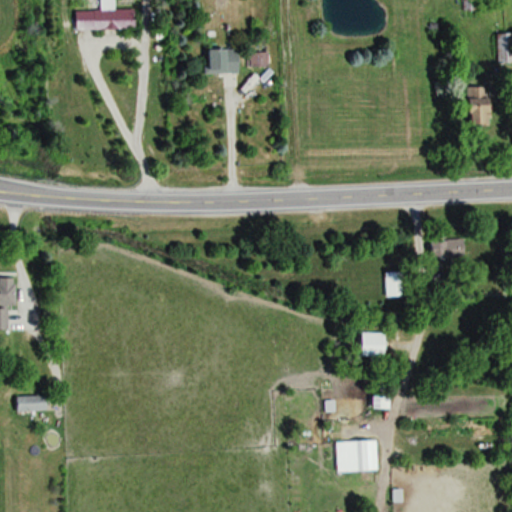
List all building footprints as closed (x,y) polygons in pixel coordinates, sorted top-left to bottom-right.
[(132,30),(132,10),(112,10),(111,0),(98,0),(98,11),(73,11),(73,30),(132,30)] [(511,32),(495,32),(495,63),(511,63),(511,32)] [(234,49),(204,49),(204,73),(234,73),(234,49)] [(264,66),(264,52),(248,52),(248,66),(264,66)] [(486,98),(465,98),(465,126),(486,125),(486,98)] [(462,238),(431,238),(431,258),(462,258),(462,238)] [(402,297),(402,272),(383,272),(383,297),(402,297)] [(0,305),(12,305),(12,277),(0,277),(0,305)] [(358,356),(381,356),(381,332),(358,332),(358,356)] [(14,395),(14,411),(44,411),(44,395),(14,395)] [(385,408),(385,396),(370,396),(370,408),(385,408)] [(334,442),(335,472),(374,471),(374,441),(334,442)]
